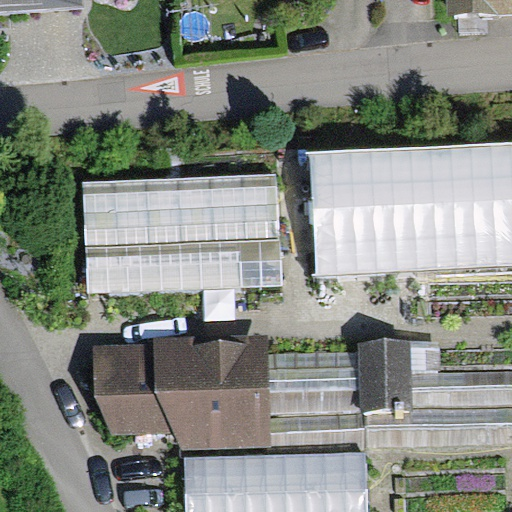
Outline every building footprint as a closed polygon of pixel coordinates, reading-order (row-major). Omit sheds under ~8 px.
[(0,0),(0,16),(64,14),(63,0),(0,0)] [(511,0),(460,0),(460,23),(511,22),(511,0)] [(511,147),(312,157),(318,285),(511,276),(511,147)] [(267,186),(82,196),(88,302),(273,292),(267,186)] [(433,354),(103,368),(106,445),(511,428),(511,376),(434,380),(433,354)] [(357,511),(355,461),(187,471),(189,511),(357,511)]
